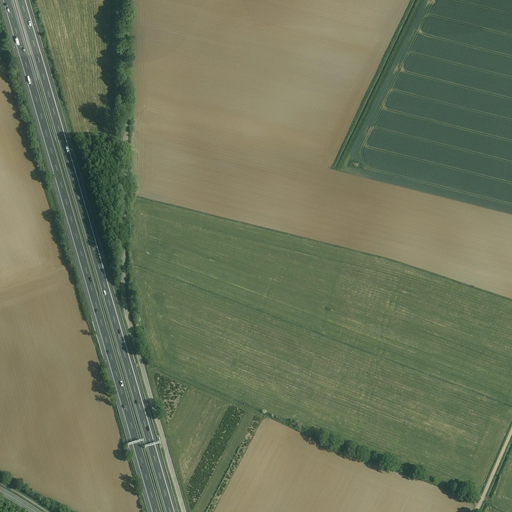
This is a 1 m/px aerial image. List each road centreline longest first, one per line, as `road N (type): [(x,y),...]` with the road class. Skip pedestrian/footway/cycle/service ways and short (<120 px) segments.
road 1 (motorway): [(6,0),(155,511)]
road 2 (motorway): [(169,511),(21,0)]
road 3 (unclassified): [(185,511),(122,290),(127,0)]
